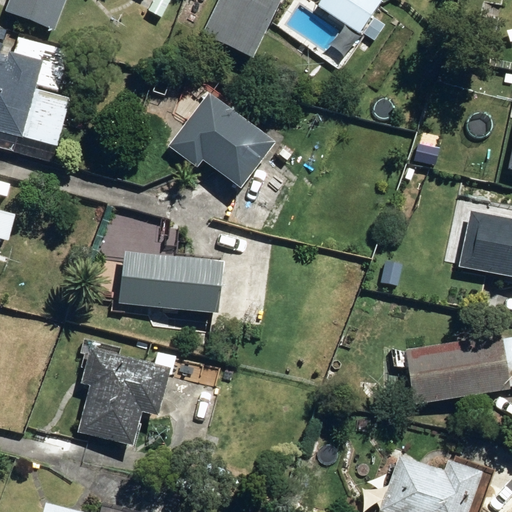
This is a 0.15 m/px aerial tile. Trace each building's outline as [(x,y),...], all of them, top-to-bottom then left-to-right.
[(10,0),(7,8),(55,26),(65,0),(10,0)] [(155,0),(153,4),(166,10),(171,0),(155,0)] [(194,14),(199,0),(184,0),(182,10),(194,14)] [(217,0),(203,30),(254,55),(280,0),(217,0)] [(320,0),(318,4),(361,31),(380,0),(320,0)] [(0,148),(36,158),(40,143),(57,148),(70,98),(32,88),(34,83),(58,89),(69,49),(18,36),(14,53),(9,52),(8,56),(0,53),(0,148)] [(202,161),(240,189),(276,143),(209,93),(169,147),(197,168),(202,161)] [(459,267),(511,277),(511,220),(470,212),(459,267)] [(119,303),(217,315),(218,309),(257,315),(262,270),(125,253),(119,303)] [(408,367),(414,405),(510,390),(509,387),(511,386),(511,337),(502,339),(502,336),(406,350),(392,347),(395,367),(408,367)] [(78,432),(133,446),(142,412),(158,417),(169,374),(172,375),(176,356),(158,351),(155,365),(90,349),(82,383),(90,385),(78,432)] [(223,378),(231,380),(234,371),(226,369),(223,378)] [(468,511),(483,472),(448,460),(443,472),(397,456),(377,511),(468,511)] [(377,491),(383,493),(385,486),(379,484),(377,491)] [(43,511),(84,511),(46,502),(43,511)]
